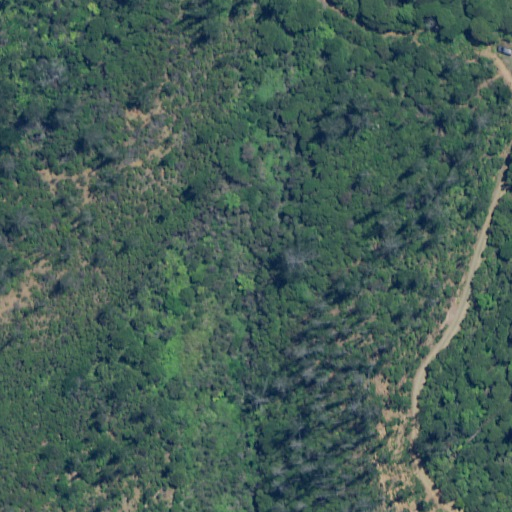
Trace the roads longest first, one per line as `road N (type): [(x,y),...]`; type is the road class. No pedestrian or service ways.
road 1 (residential): [(511,142),(468,274),(405,391),(395,463),(450,511)]
road 2 (track): [(511,56),(467,50),(344,0)]
